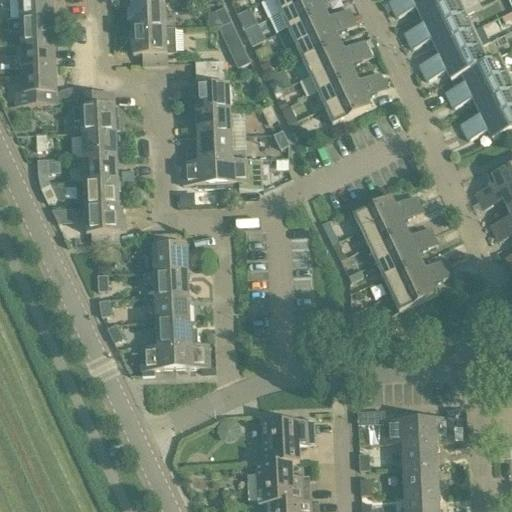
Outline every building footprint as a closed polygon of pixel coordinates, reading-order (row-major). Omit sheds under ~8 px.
[(9,0),(11,23),(54,21),(52,0),(9,0)] [(272,0),(280,16),(312,0),(272,0)] [(287,32),(326,13),(322,5),(333,0),(312,0),(280,16),(287,32)] [(392,13),(418,0),(397,0),(388,5),(392,13)] [(457,0),(418,0),(392,13),(396,21),(416,11),(420,19),(458,1),(457,0)] [(458,1),(420,19),(424,27),(404,37),(407,44),(466,17),(458,1)] [(164,6),(130,8),(132,33),(165,31),(164,6)] [(222,29),(231,25),(224,11),(215,15),(222,29)] [(295,47),(354,20),(350,12),(330,21),(326,13),(287,32),(295,47)] [(466,17),(407,44),(411,52),(431,43),(435,51),(473,33),(466,17)] [(302,63),(341,45),(338,37),(357,28),(354,20),(295,47),(302,63)] [(21,47),(55,45),(54,21),(11,23),(8,23),(9,36),(21,36),(21,47)] [(166,57),(165,31),(132,33),(133,58),(143,58),(143,69),(167,68),(166,57)] [(473,33),(435,51),(439,59),(419,68),(423,76),(481,49),(473,33)] [(310,79),(369,52),(365,43),(345,53),(341,45),(302,63),(310,79)] [(23,72),(56,71),(55,45),(21,47),(23,72)] [(481,49),(423,76),(427,84),(447,75),(451,84),(461,79),(461,78),(488,65),(481,49)] [(317,95),(356,77),(352,70),(373,59),(369,52),(310,79),(317,95)] [(448,104),(507,76),(499,60),(488,65),(461,78),(461,79),(465,86),(444,96),(448,104)] [(196,78),(224,77),(223,65),(195,66),(196,78)] [(56,71),(23,72),(24,97),(15,97),(16,109),(56,108),(56,96),(57,97),(56,71)] [(324,111),(383,84),(379,75),(359,84),(356,77),(317,95),(324,111)] [(511,86),(507,76),(448,104),(452,112),(473,102),(476,110),(511,93),(511,86)] [(224,77),(196,78),(196,89),(197,114),(230,113),(229,87),(224,88),(224,77)] [(383,84),(324,111),(332,128),(371,110),(367,101),(387,92),(383,84)] [(511,93),(476,110),(480,118),(459,128),(463,136),(511,113),(511,93)] [(82,135),(117,134),(121,134),(120,119),(116,119),(116,109),(114,109),(114,97),(86,98),(77,101),(78,111),(73,111),(74,124),(81,123),(82,135)] [(267,126),(276,121),(270,107),(261,112),(267,126)] [(198,139),(231,138),(230,113),(197,114),(198,139)] [(511,113),(463,136),(467,144),(488,134),(492,143),(511,133),(511,113)] [(289,148),(287,145),(282,133),(272,137),(279,152),(289,148)] [(83,161),(118,159),(117,134),(82,135),(83,161)] [(46,137),(36,137),(37,153),(46,153),(46,137)] [(233,165),(232,163),(231,138),(198,139),(199,165),(199,167),(216,166),(233,165)] [(84,186),(119,185),(118,159),(83,161),(84,186)] [(233,165),(216,166),(217,186),(251,184),(250,162),(232,163),(233,165)] [(38,179),(47,179),(47,163),(37,163),(38,179)] [(217,186),(216,166),(199,167),(199,165),(180,165),(181,188),(217,186)] [(478,205),(511,188),(511,168),(491,179),(495,187),(474,197),(478,205)] [(85,210),(120,208),(119,185),(84,186),(85,210)] [(48,206),(57,202),(50,187),(41,192),(48,206)] [(511,188),(478,205),(482,213),(503,204),(506,211),(511,208),(511,188)] [(360,234),(419,206),(416,198),(395,208),(391,199),(352,218),(360,234)] [(368,250),(407,232),(403,225),(424,215),(419,206),(360,234),(368,250)] [(120,208),(85,210),(86,236),(91,235),(92,247),(120,246),(120,234),(127,234),(126,217),(120,217),(120,208)] [(511,208),(506,211),(510,219),(489,229),(493,237),(511,228),(511,208)] [(511,228),(493,237),(497,245),(511,237),(511,228)] [(376,266),(435,238),(431,230),(411,240),(407,232),(368,250),(376,266)] [(153,276),(160,276),(187,275),(186,248),(181,249),(180,237),(152,238),(153,250),(152,250),(153,276)] [(383,282),(422,264),(418,256),(439,247),(435,238),(376,266),(383,282)] [(391,298),(450,270),(446,262),(426,271),(422,264),(383,282),(391,298)] [(450,270),(391,298),(399,315),(437,296),(433,288),(454,278),(450,270)] [(144,288),(154,287),(154,301),(188,300),(187,275),(160,276),(153,276),(143,276),(144,288)] [(107,278),(97,278),(98,295),(108,295),(107,278)] [(156,326),(190,325),(188,300),(154,301),(156,326)] [(108,303),(99,305),(102,321),(111,319),(108,303)] [(190,325),(156,326),(157,351),(174,350),(197,349),(196,333),(190,333),(190,325)] [(107,332),(114,346),(123,342),(116,327),(107,332)] [(174,350),(175,373),(210,371),(209,348),(197,349),(174,350)] [(175,373),(174,350),(157,351),(140,352),(141,375),(175,373)] [(417,424),(418,446),(435,445),(435,446),(453,445),(452,423),(417,424)] [(263,468),(287,466),(292,466),(292,467),(300,466),(299,450),(315,449),(313,424),(261,426),(263,466),(263,468)] [(402,447),(418,446),(417,424),(383,426),(384,449),(402,448),(402,447)] [(437,471),(435,446),(435,445),(418,446),(402,447),(402,448),(403,473),(437,471)] [(359,475),(370,474),(368,458),(358,458),(359,475)] [(265,507),(287,506),(310,505),(310,504),(309,480),(293,481),(292,467),(292,466),(287,466),(263,468),(263,466),(255,466),(257,508),(265,508),(265,507)] [(404,498),(438,496),(437,471),(403,473),(404,498)] [(360,500),(370,499),(370,483),(359,483),(360,500)] [(438,511),(438,496),(404,498),(404,511),(438,511)]
